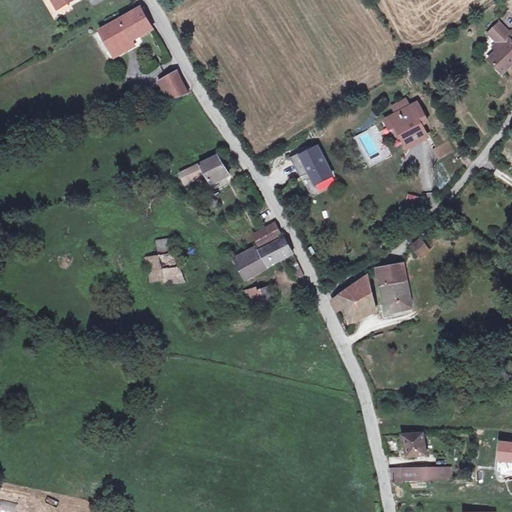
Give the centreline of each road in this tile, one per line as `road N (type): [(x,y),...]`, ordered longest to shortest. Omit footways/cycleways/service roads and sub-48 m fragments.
road 1 (unclassified): [(146,0),(275,203),(322,298)]
road 2 (residential): [(511,115),(410,241),(322,298)]
road 3 (unclassified): [(322,298),(364,399),(389,511)]
